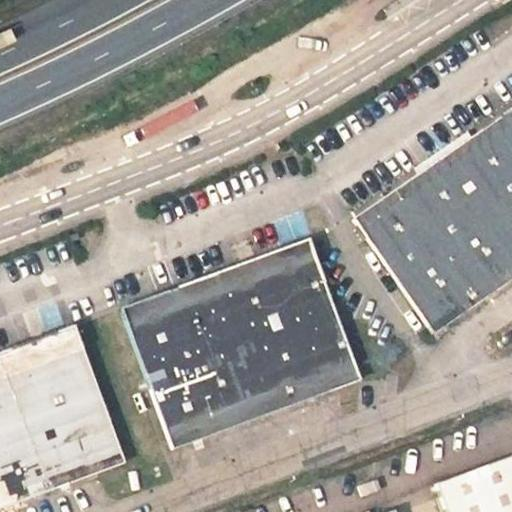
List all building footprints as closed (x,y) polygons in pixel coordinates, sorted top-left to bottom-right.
[(511,106),(356,211),(435,327),(511,274),(511,106)] [(119,304),(172,444),(361,376),(307,234),(119,304)] [(0,346),(0,504),(125,458),(73,320),(0,346)] [(449,511),(511,511),(511,455),(438,482),(449,511)] [(359,486),(362,496),(376,492),(373,481),(359,486)]
